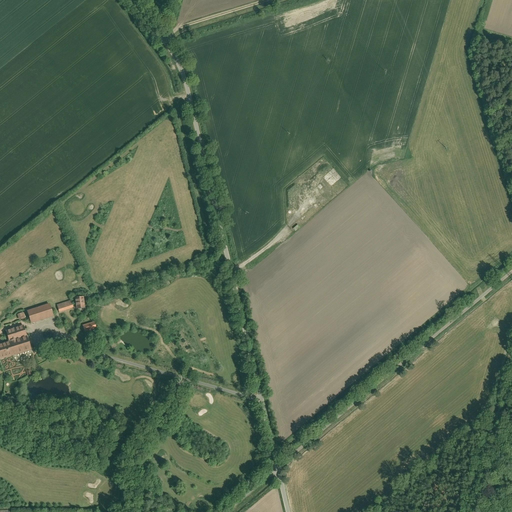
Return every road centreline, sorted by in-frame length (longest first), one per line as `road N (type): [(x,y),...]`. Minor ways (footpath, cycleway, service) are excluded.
road 1 (unclassified): [(134,0),(187,87),(277,468)]
road 2 (residential): [(455,319),(277,468)]
